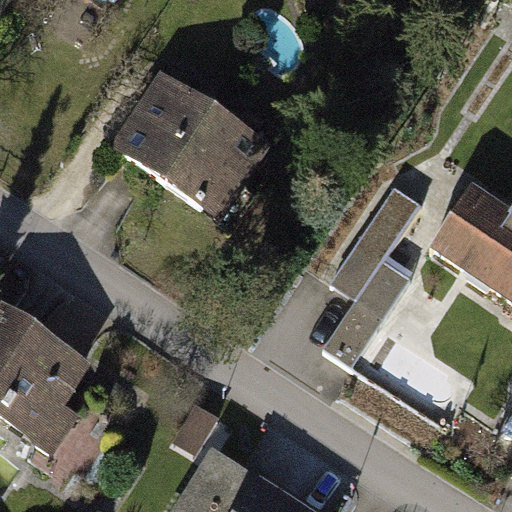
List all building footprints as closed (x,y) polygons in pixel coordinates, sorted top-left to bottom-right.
[(79,0),(109,20),(123,0),(79,0)] [(214,232),(261,157),(162,94),(115,169),(214,232)] [(334,302),(355,316),(420,218),(398,204),(334,302)] [(434,266),(511,317),(511,229),(474,205),(434,266)] [(3,324),(0,328),(0,436),(38,462),(91,382),(3,324)] [(289,511),(218,468),(189,511),(289,511)]
